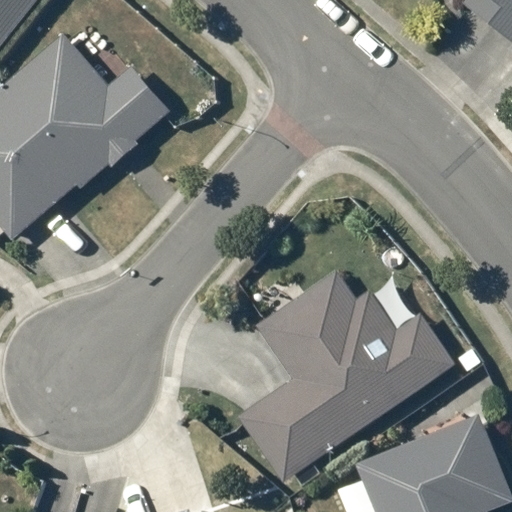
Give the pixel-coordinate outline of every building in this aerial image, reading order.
[(0,0),(0,52),(42,0),(0,0)] [(511,0),(470,0),(469,2),(511,36),(511,0)] [(66,32),(0,85),(0,219),(17,240),(174,113),(136,67),(111,87),(66,32)] [(372,297),(351,265),(263,324),(302,381),(245,419),(288,482),(465,361),(406,274),(372,297)] [(511,503),(511,481),(487,417),(366,464),(372,478),(344,489),(352,511),(491,511),(492,511),(511,503)]
